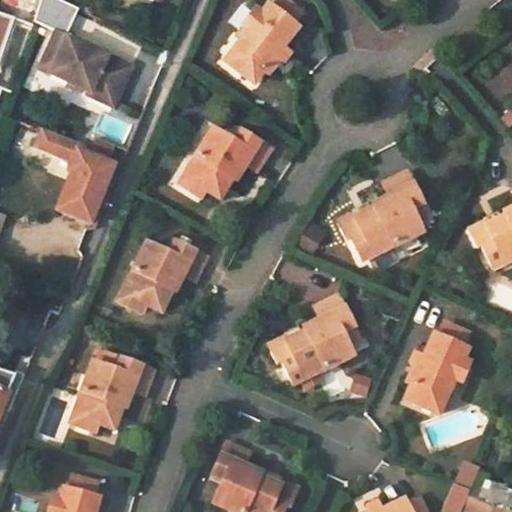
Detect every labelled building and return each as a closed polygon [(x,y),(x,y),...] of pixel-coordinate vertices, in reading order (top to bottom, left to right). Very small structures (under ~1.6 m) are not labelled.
[(33,70),(115,107),(143,47),(78,17),(76,10),(55,0),(40,0),(30,21),(51,31),(33,70)] [(263,15),(242,43),(227,64),(255,85),(266,72),(270,66),(266,63),(273,55),(282,62),(284,64),(292,54),(283,48),(301,26),(295,22),(302,13),(284,0),(279,0),(274,8),(270,5),(263,15)] [(254,9),(234,37),(242,43),(263,15),(254,9)] [(0,124),(34,29),(0,17),(0,124)] [(271,76),(282,62),(273,55),(266,63),(270,66),(266,72),(271,76)] [(235,146),(244,133),(238,129),(229,142),(235,146)] [(93,149),(45,130),(38,146),(75,161),(71,172),(73,173),(58,211),(66,214),(93,149)] [(209,159),(223,138),(214,132),(200,153),(209,159)] [(238,182),(246,169),(257,176),(273,153),(244,133),(235,146),(229,142),(223,138),(209,159),(200,153),(180,184),(204,199),(209,191),(221,199),(234,179),(238,182)] [(92,224),(115,166),(109,164),(116,146),(97,138),(93,149),(66,214),(92,224)] [(389,244),(431,225),(410,179),(382,191),(389,204),(373,211),(375,217),(372,218),(361,223),(358,225),(355,219),(337,227),(347,247),(351,245),(363,266),(393,252),(389,244)] [(361,223),(372,218),(368,209),(357,214),(361,223)] [(511,209),(504,213),(507,219),(503,221),(491,227),(488,228),(485,223),(470,230),(481,251),(484,249),(495,270),(511,262),(511,209)] [(498,211),(486,217),(491,227),(503,221),(498,211)] [(0,237),(2,238),(8,218),(0,215),(0,237)] [(297,246),(314,255),(327,231),(310,222),(297,246)] [(167,261),(173,249),(167,246),(162,259),(167,261)] [(173,300),(180,282),(192,287),(204,262),(173,249),(167,261),(162,259),(154,255),(143,281),(132,276),(117,309),(128,313),(142,319),(144,313),(160,319),(169,298),(173,300)] [(143,281),(154,255),(144,250),(132,276),(143,281)] [(324,366),(364,347),(342,299),(315,312),(320,324),(303,332),(306,338),(303,340),(294,344),(290,346),(287,340),(272,347),(282,367),(285,366),(298,389),(328,374),(324,366)] [(442,418),(469,352),(464,349),(470,336),(444,326),(438,339),(434,337),(424,362),(415,358),(411,368),(416,370),(426,374),(423,382),(417,380),(413,390),(407,403),(442,418)] [(303,340),(299,331),(289,335),(294,344),(303,340)] [(115,362),(110,375),(116,377),(121,364),(115,362)] [(101,372),(90,402),(82,399),(71,431),(95,439),(98,430),(115,436),(123,414),(127,415),(133,399),(142,402),(152,375),(121,364),(116,377),(110,375),(101,372)] [(90,402),(101,372),(93,369),(82,399),(90,402)] [(0,370),(0,425),(4,427),(9,414),(0,410),(0,408),(14,376),(0,370)] [(416,370),(408,388),(413,390),(417,380),(423,382),(426,374),(416,370)] [(367,398),(373,378),(355,373),(349,393),(367,398)] [(217,497),(247,511),(246,511),(283,511),(284,511),(286,511),(290,511),(298,493),(283,487),(280,495),(276,493),(277,491),(264,485),(263,487),(259,485),(261,479),(246,472),(253,458),(225,447),(210,481),(223,487),(217,497)] [(469,491),(478,472),(464,466),(455,485),(469,491)] [(509,511),(511,511),(511,495),(483,483),(487,475),(478,471),(478,472),(469,491),(468,495),(488,503),(495,506),(509,511)] [(51,497),(47,511),(93,511),(98,496),(90,494),(94,482),(70,475),(67,487),(63,486),(59,499),(51,497)] [(277,491),(281,481),(269,475),(264,485),(277,491)] [(468,495),(469,491),(455,485),(443,511),(460,511),(463,505),(468,495)] [(476,507),(485,511),(488,503),(468,495),(463,505),(474,511),(476,507)]
